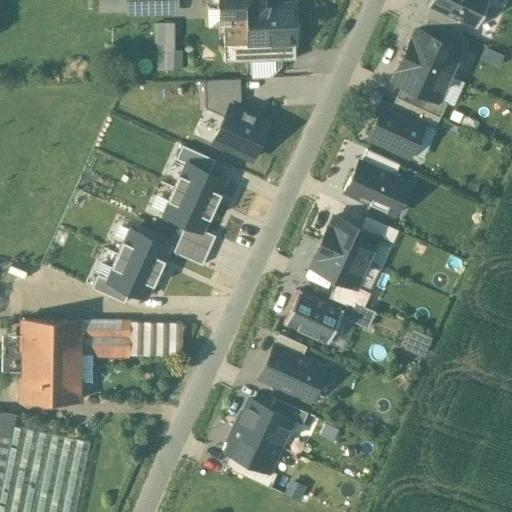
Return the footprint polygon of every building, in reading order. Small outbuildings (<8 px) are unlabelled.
[(171,0),(127,0),(128,13),(172,12),(171,0)] [(217,0),(218,1),(218,7),(228,7),(233,15),(246,15),(245,6),(245,0),(217,0)] [(476,27),(487,0),(428,0),(427,5),(432,7),(465,22),(476,27)] [(245,6),(246,15),(233,15),(229,24),(223,24),(224,60),(294,57),(294,43),(295,43),(294,4),(293,4),(293,5),(264,5),(257,6),(257,5),(253,5),(253,6),(245,6)] [(460,33),(465,22),(432,7),(427,18),(460,33)] [(454,46),(460,33),(427,18),(421,31),(454,46)] [(160,21),(160,69),(187,69),(187,47),(180,46),(181,21),(160,21)] [(448,74),(460,49),(454,46),(421,31),(416,29),(404,54),(448,74)] [(437,100),(437,98),(448,74),(404,54),(393,80),(402,84),(437,100)] [(205,106),(224,114),(229,103),(236,106),(239,99),(239,78),(204,80),(205,106)] [(437,100),(402,84),(396,96),(439,116),(446,102),(437,98),(437,100)] [(434,128),(439,116),(396,96),(391,107),(423,122),(423,123),(434,128)] [(251,159),(268,121),(236,106),(229,103),(224,114),(212,141),(251,159)] [(409,155),(423,123),(423,122),(391,107),(383,104),(368,136),(409,155)] [(186,163),(207,172),(213,159),(182,145),(176,158),(186,163)] [(394,175),(399,164),(366,149),(361,160),(394,175)] [(394,175),(361,160),(355,173),(352,171),(343,191),(368,203),(385,210),(391,197),(400,201),(409,181),(394,175)] [(186,163),(175,188),(212,205),(224,180),(207,172),(186,163)] [(201,229),(212,205),(175,188),(163,212),(186,222),(201,229)] [(321,240),(366,261),(378,236),(334,216),(329,228),(327,227),(321,240)] [(201,229),(186,222),(179,235),(208,248),(214,235),(201,229)] [(128,228),(117,254),(157,272),(168,246),(128,228)] [(208,248),(179,235),(172,250),(201,263),(208,248)] [(354,286),(355,285),(366,261),(321,240),(317,247),(319,248),(311,266),(337,278),(354,286)] [(157,272),(117,254),(106,279),(129,289),(145,297),(157,272)] [(123,302),(129,289),(106,279),(97,275),(91,287),(123,302)] [(354,286),(337,278),(331,291),(363,306),(370,292),(355,285),(354,286)] [(340,308),(326,301),(298,289),(283,322),(327,342),(339,315),(342,309),(340,308)] [(375,311),(363,306),(331,291),(326,301),(340,308),(342,309),(339,315),(367,327),(375,311)] [(80,320),(21,320),(20,400),(79,400),(79,382),(79,354),(80,320)] [(128,321),(80,320),(79,354),(91,354),(127,355),(127,354),(128,321)] [(182,323),(128,321),(127,354),(181,355),(182,323)] [(274,343),(259,377),(310,399),(325,366),(274,343)] [(91,354),(79,354),(79,382),(91,382),(91,354)] [(248,399),(236,426),(280,446),(292,420),(248,399)] [(74,511),(89,442),(13,427),(15,415),(0,411),(0,511),(74,511)] [(268,471),(269,470),(280,446),(236,426),(224,451),(232,454),(268,471)] [(268,471),(232,454),(226,467),(269,487),(276,473),(269,470),(268,471)] [(306,496),(309,486),(294,482),(291,493),(306,496)]
